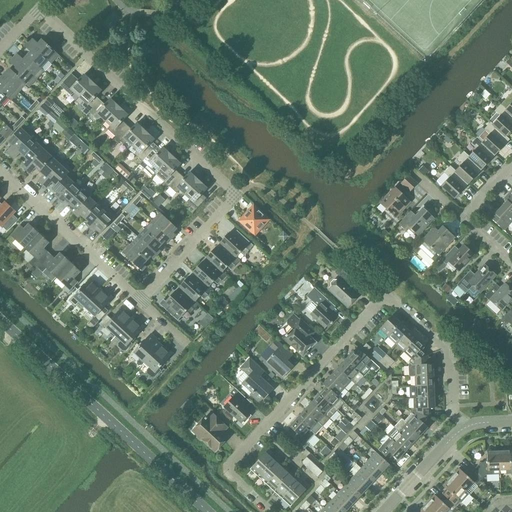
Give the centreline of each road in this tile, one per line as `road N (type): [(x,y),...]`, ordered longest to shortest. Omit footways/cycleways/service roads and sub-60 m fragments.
road 1 (residential): [(139,302),(234,199),(34,16),(0,53)]
road 2 (residential): [(270,511),(227,469),(388,297),(449,350),(454,415),(466,426)]
road 3 (tertiary): [(207,511),(0,321)]
road 4 (residential): [(0,174),(139,302)]
road 5 (track): [(0,358),(82,442),(106,419)]
road 6 (tertiary): [(382,511),(466,426)]
